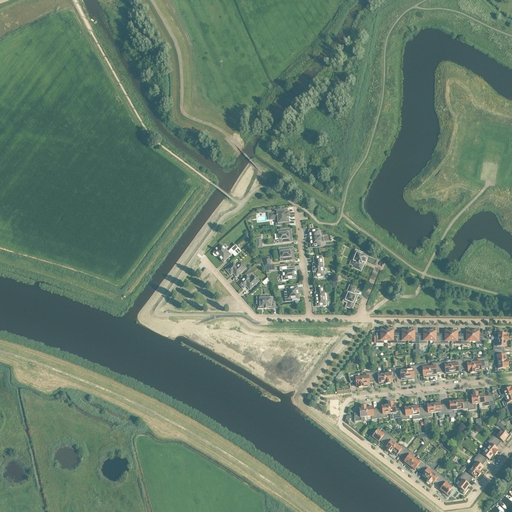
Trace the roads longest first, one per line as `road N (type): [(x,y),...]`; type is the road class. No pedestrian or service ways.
road 1 (residential): [(352,399),(345,430),(446,508),(475,499),(511,453)]
road 2 (residential): [(352,399),(511,378)]
road 3 (residential): [(511,321),(359,319)]
road 4 (residential): [(308,319),(256,318),(202,258)]
